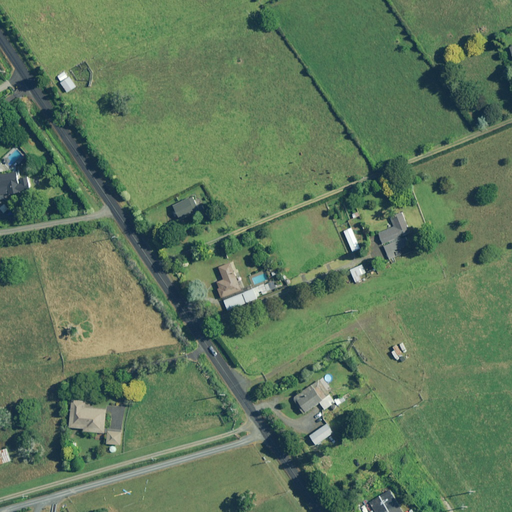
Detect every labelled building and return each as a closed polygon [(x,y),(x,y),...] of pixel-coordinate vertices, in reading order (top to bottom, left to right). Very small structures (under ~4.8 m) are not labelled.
[(68,77),(65,72),(58,76),(61,81),(68,77)] [(77,87),(71,77),(62,83),(68,92),(77,87)] [(20,179),(19,172),(0,174),(0,194),(9,193),(9,194),(20,193),(20,192),(30,190),(28,178),(20,179)] [(198,207),(193,197),(175,206),(181,220),(196,213),(199,219),(208,215),(203,205),(198,207)] [(409,245),(406,237),(405,235),(411,233),(402,212),(391,217),(395,227),(379,233),(390,259),(403,254),(401,248),(409,245)] [(361,249),(352,228),(345,231),(353,252),(361,249)] [(242,284),(233,261),(219,267),(224,279),(217,282),(220,288),(218,289),(222,298),(223,298),(228,310),(258,298),(252,285),(244,288),(242,284)] [(369,277),(364,265),(351,270),(356,283),(369,277)] [(279,287),(276,280),(265,285),(268,291),(279,287)] [(293,400),(301,409),(305,414),(321,402),(326,409),(337,401),(331,394),(329,390),(331,388),(322,377),(304,391),(293,400)] [(86,401),(72,400),(70,428),(85,429),(84,431),(105,433),(107,409),(86,408),(86,401)] [(334,433),(328,424),(311,436),(317,445),(334,433)] [(122,432),(108,431),(107,444),(121,445),(122,432)] [(0,464),(12,461),(8,449),(0,451),(0,464)] [(402,511),(390,490),(370,502),(375,511),(402,511)]
